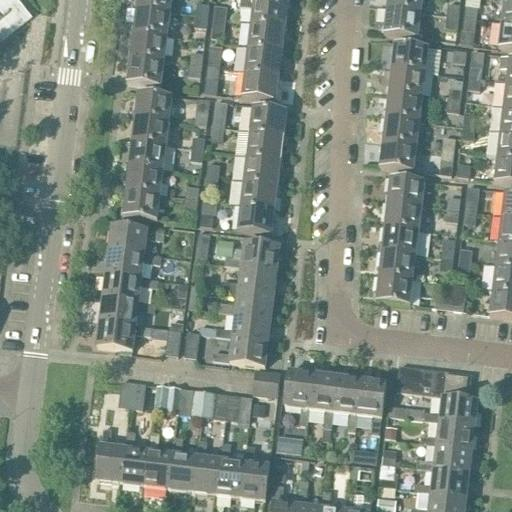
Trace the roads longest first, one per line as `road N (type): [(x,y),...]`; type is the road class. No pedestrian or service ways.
road 1 (residential): [(511,361),(339,342),(347,0)]
road 2 (residential): [(28,392),(79,0)]
road 3 (residential): [(40,511),(22,471),(28,392)]
